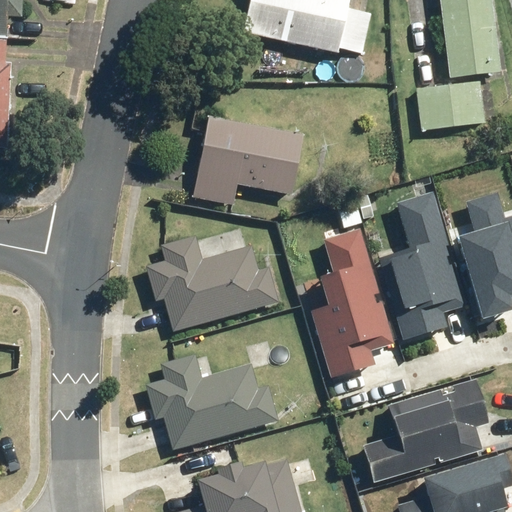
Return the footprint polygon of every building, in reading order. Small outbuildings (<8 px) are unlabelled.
[(0,0),(0,39),(5,40),(6,20),(18,21),(19,0),(0,0)] [(347,0),(245,0),(238,37),(335,57),(336,51),(356,55),(365,13),(345,9),(347,0)] [(493,0),(434,0),(439,80),(412,81),(415,131),(485,127),(482,77),(498,76),(493,0)] [(187,201),(234,210),(237,189),(285,198),(297,134),(202,117),(187,201)] [(457,235),(479,315),(511,307),(507,290),(511,288),(511,210),(505,212),(498,187),(466,196),(475,230),(457,235)] [(467,300),(434,188),(394,200),(408,244),(382,252),(406,332),(450,319),(446,306),(467,300)] [(311,309),(330,374),(377,361),(372,346),(393,340),(360,226),(326,236),(336,270),(320,274),(329,304),(311,309)] [(277,311),(267,265),(252,268),(248,247),(196,258),(192,237),(156,245),(160,261),(146,264),(154,302),(157,301),(164,335),(277,311)] [(198,381),(192,354),(157,362),(161,379),(141,384),(150,423),(160,421),(167,455),(278,430),(268,390),(255,393),(249,369),(198,381)] [(356,447),(368,485),(480,452),(474,429),(486,425),(473,380),(382,407),(391,437),(356,447)] [(393,511),(500,511),(501,511),(496,495),(506,492),(495,454),(414,477),(421,503),(393,511)] [(297,511),(284,462),(283,459),(243,470),(242,466),(182,481),(189,509),(176,511),(297,511)]
